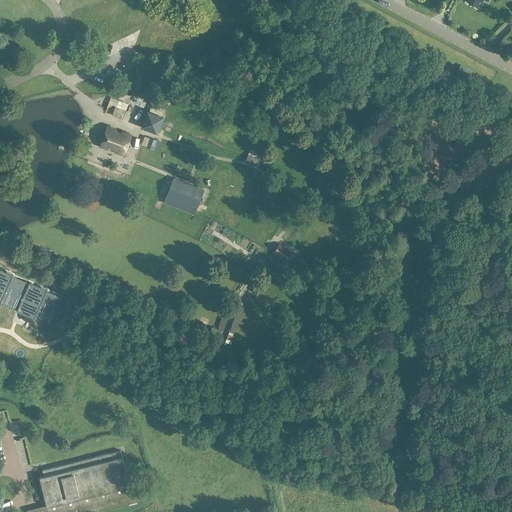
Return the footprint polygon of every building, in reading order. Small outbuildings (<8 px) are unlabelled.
[(463,0),(463,1),(479,9),(483,2),(486,4),(487,0),(463,0)] [(456,75),(466,81),(468,78),(471,72),(461,66),(457,73),(456,75)] [(115,106),(112,115),(123,119),(126,110),(115,106)] [(162,113),(150,109),(148,109),(143,124),(159,129),(164,114),(162,113)] [(120,134),(117,133),(115,129),(108,126),(101,146),(108,149),(111,148),(114,149),(116,152),(123,154),(130,135),(123,132),(120,134)] [(150,138),(147,147),(153,150),(157,140),(150,138)] [(248,154),(259,158),(261,153),(250,149),(248,154)] [(164,201),(196,211),(204,187),(172,176),(164,201)] [(273,254),(272,255),(274,256),(274,257),(281,263),(282,262),(284,263),(292,252),(279,244),(273,253),(273,254)] [(0,303),(0,304),(1,303),(17,310),(16,311),(34,319),(35,318),(52,325),(64,298),(47,290),(46,289),(40,287),(29,282),(13,275),(12,274),(6,272),(0,268),(0,303)] [(19,333),(0,333),(0,349),(35,348),(34,339),(20,339),(19,333)] [(68,344),(87,343),(86,334),(83,334),(67,335),(68,344)] [(94,511),(142,501),(139,490),(131,492),(122,457),(118,458),(116,452),(43,470),(44,476),(39,478),(45,499),(45,501),(46,506),(34,509),(35,511),(94,511)]
